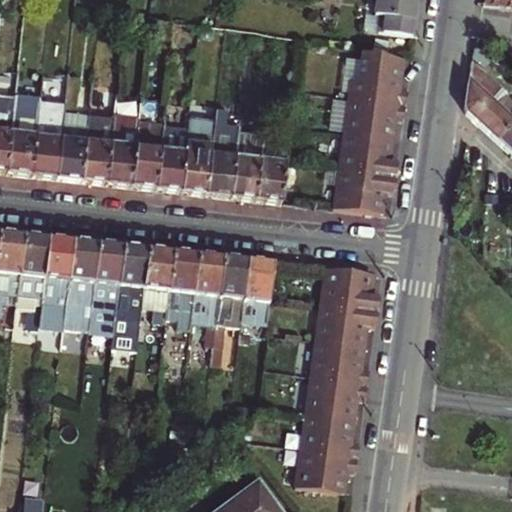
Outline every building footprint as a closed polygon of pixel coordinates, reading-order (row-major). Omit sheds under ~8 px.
[(420,0),(381,0),(379,20),(386,21),(384,34),(421,39),(423,25),(417,25),(420,4),(420,0)] [(511,0),(482,0),(482,5),(511,9),(511,0)] [(413,93),(402,92),(402,87),(403,80),(396,79),(399,59),(367,55),(363,86),(350,85),(348,103),(411,112),(413,93)] [(399,59),(396,79),(403,80),(406,60),(399,59)] [(511,99),(473,63),(465,112),(481,127),(497,142),(511,124),(511,99)] [(0,99),(0,175),(9,177),(15,125),(0,122),(0,117),(6,118),(9,101),(0,99)] [(15,125),(9,177),(18,178),(34,180),(38,141),(40,128),(22,126),(24,113),(27,114),(28,103),(18,102),(15,125)] [(411,112),(348,103),(344,136),(389,142),(390,131),(396,132),(397,128),(398,121),(409,122),(411,112)] [(137,155),(132,192),(145,194),(158,195),(165,133),(152,131),(154,120),(141,119),(139,134),(137,155)] [(66,124),(64,143),(64,144),(59,183),(72,185),(83,186),(90,127),(66,124)] [(511,124),(497,142),(511,156),(511,155),(511,124)] [(165,133),(158,195),(168,197),(182,198),(188,149),(176,147),(179,126),(166,125),(165,133)] [(94,187),(108,189),(115,130),(90,127),(83,186),(94,187)] [(258,151),(264,152),(267,131),(247,129),(246,142),(259,144),(258,151)] [(137,155),(139,134),(115,130),(108,189),(119,191),(132,192),(137,155)] [(195,200),(207,202),(213,153),(196,151),(199,132),(190,131),(188,149),(182,198),(195,200)] [(389,142),(344,136),(339,170),(400,178),(402,166),(391,164),(392,159),(393,153),(388,152),(389,142)] [(64,144),(38,141),(34,180),(44,181),(59,183),(64,144)] [(213,153),(207,202),(217,203),(232,204),(238,153),(221,151),(222,144),(215,143),(213,153)] [(257,208),(263,157),(238,153),(232,204),(242,206),(257,208)] [(257,208),(266,209),(273,210),(282,211),(288,163),(289,160),(263,157),(257,208)] [(400,178),(339,170),(333,217),(377,223),(378,208),(385,209),(386,198),(387,190),(399,191),(400,178)] [(377,223),(383,224),(385,209),(378,208),(377,223)] [(19,296),(19,290),(27,228),(15,227),(1,225),(0,234),(0,287),(11,289),(10,295),(19,296)] [(41,315),(47,272),(52,231),(40,230),(27,228),(19,290),(37,292),(36,298),(30,298),(28,314),(41,315)] [(47,272),(72,275),(77,234),(64,233),(52,231),(47,272)] [(95,291),(102,237),(88,236),(77,234),(72,275),(70,288),(69,294),(94,297),(95,291)] [(114,239),(102,237),(95,291),(113,293),(113,300),(119,300),(126,240),(114,239)] [(144,304),(145,297),(152,244),(141,242),(126,240),(119,300),(144,304)] [(167,321),(169,300),(176,247),(161,245),(152,244),(145,297),(161,299),(160,305),(155,305),(153,319),(167,321)] [(179,324),(192,326),(193,309),(200,250),(186,248),(176,247),(169,300),(182,302),(179,324)] [(209,251),(200,250),(193,309),(210,312),(210,314),(217,314),(224,253),(209,251)] [(236,254),(224,253),(217,314),(216,323),(213,345),(223,346),(225,324),(242,326),(243,319),(250,256),(236,254)] [(260,316),(263,297),(271,299),(275,259),(262,257),(250,256),(243,319),(250,320),(251,315),(260,316)] [(367,297),(369,279),(322,273),(316,315),(374,323),(374,316),(375,311),(369,310),(371,298),(367,297)] [(374,323),(316,315),(312,348),(358,355),(360,340),(364,340),(365,335),(372,336),(373,330),(374,323)] [(201,343),(213,345),(216,323),(203,322),(201,343)] [(358,355),(312,348),(308,381),(364,389),(365,382),(365,377),(360,376),(361,365),(357,365),(358,355)] [(363,396),(364,389),(308,381),(304,412),(350,419),(351,406),(355,407),(357,400),(362,401),(363,396)] [(350,419),(304,412),(300,445),(356,453),(357,445),(358,438),(351,437),(352,430),(348,430),(350,419)] [(355,462),(356,453),(300,445),(296,477),(341,484),(343,471),(347,471),(348,466),(348,461),(355,462)] [(275,511),(258,486),(219,511),(275,511)]
